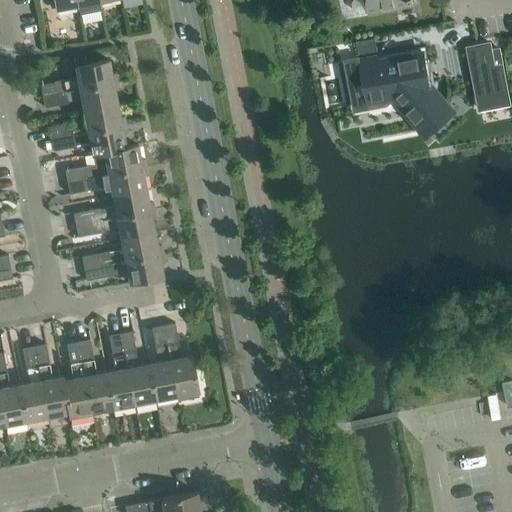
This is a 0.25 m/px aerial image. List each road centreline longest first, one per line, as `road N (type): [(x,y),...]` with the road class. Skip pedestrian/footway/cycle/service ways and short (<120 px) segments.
road 1 (tertiary): [(267,442),(184,0)]
road 2 (residential): [(56,302),(10,85),(7,0)]
road 3 (residential): [(87,475),(267,442)]
